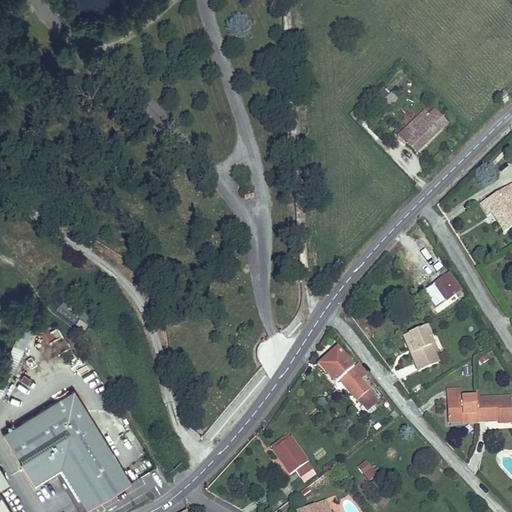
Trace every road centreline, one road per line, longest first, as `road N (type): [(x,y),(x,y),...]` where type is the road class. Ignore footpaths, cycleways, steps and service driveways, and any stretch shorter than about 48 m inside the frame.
road 1 (tertiary): [(187,485),(250,421),(392,229),(511,112)]
road 2 (track): [(207,466),(177,423),(129,286),(67,242),(0,177)]
